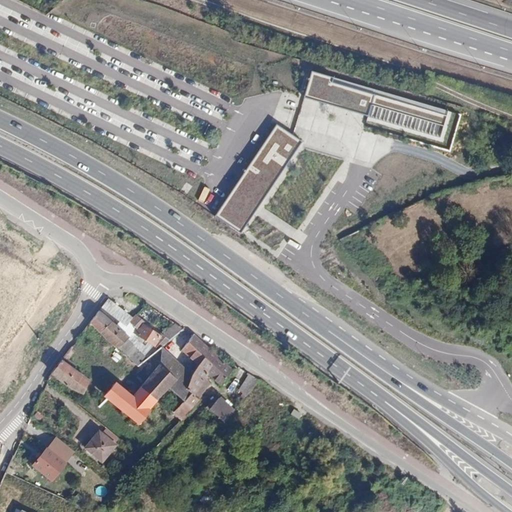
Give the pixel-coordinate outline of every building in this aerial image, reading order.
[(313,72),(306,96),(368,114),(365,126),(453,151),(463,115),(313,72)] [(240,232),(302,142),(277,125),(215,214),(240,232)] [(48,267),(37,294),(52,300),(63,274),(48,267)] [(21,349),(48,303),(34,295),(7,341),(21,349)] [(99,311),(129,337),(132,333),(136,327),(130,323),(133,318),(109,298),(99,311)] [(90,321),(118,347),(129,337),(99,311),(90,321)] [(136,315),(133,318),(130,323),(136,327),(132,333),(159,350),(163,347),(170,341),(163,336),(136,315)] [(163,336),(170,341),(182,330),(175,324),(163,336)] [(159,350),(132,333),(129,337),(118,347),(122,351),(139,366),(159,350)] [(209,349),(193,334),(182,350),(199,365),(209,349)] [(192,375),(163,347),(159,350),(139,366),(151,376),(161,366),(177,381),(170,389),(184,402),(191,394),(186,390),(191,377),(192,375)] [(82,395),(91,383),(64,363),(74,351),(69,348),(52,370),(50,374),(60,382),(62,380),(82,395)] [(233,370),(209,349),(199,365),(192,375),(191,377),(186,390),(191,394),(184,402),(175,414),(182,421),(200,401),(195,396),(208,375),(220,385),(233,370)] [(0,366),(3,368),(8,356),(0,352),(0,366)] [(114,382),(103,396),(119,410),(118,411),(120,413),(121,412),(133,423),(132,424),(134,426),(136,425),(137,426),(139,424),(138,423),(145,416),(146,417),(148,415),(147,414),(170,389),(177,381),(161,366),(151,376),(130,398),(114,382)] [(247,396),(259,380),(250,376),(239,390),(247,396)] [(235,410),(220,397),(208,410),(223,424),(235,410)] [(40,422),(45,415),(38,411),(34,418),(40,422)] [(102,462),(120,440),(105,428),(87,450),(102,462)] [(45,449),(63,464),(73,452),(55,436),(45,449)] [(45,449),(31,465),(49,481),(63,464),(45,449)] [(113,487),(122,477),(118,473),(109,483),(113,487)]
